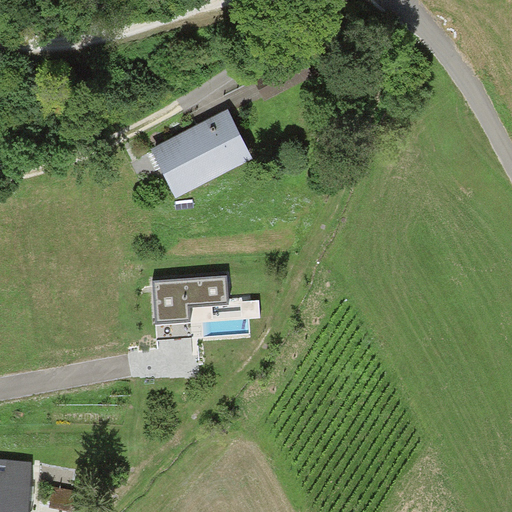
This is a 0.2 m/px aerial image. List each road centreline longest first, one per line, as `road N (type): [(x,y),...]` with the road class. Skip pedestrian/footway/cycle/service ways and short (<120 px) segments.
road 1 (track): [(412,12),(310,268),(271,331),(218,398),(102,511)]
road 2 (track): [(220,0),(39,44),(0,43)]
road 3 (residential): [(404,0),(488,118),(511,166)]
road 4 (track): [(0,174),(100,146),(182,107)]
road 5 (residential): [(0,388),(125,367)]
